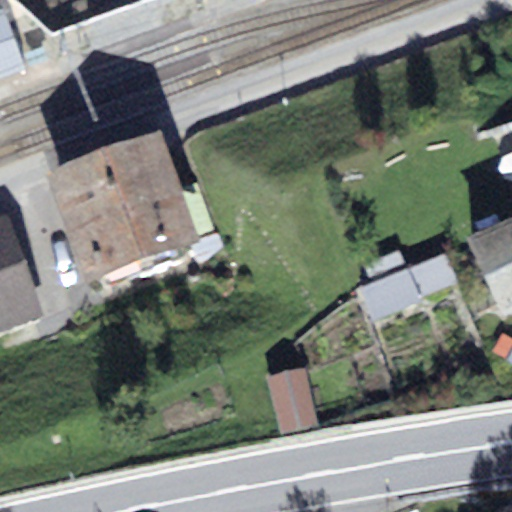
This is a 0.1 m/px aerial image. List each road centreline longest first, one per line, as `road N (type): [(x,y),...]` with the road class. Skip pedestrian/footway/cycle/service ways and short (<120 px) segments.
road 1 (residential): [(493,0),(0,185)]
road 2 (primary): [(511,444),(130,511)]
